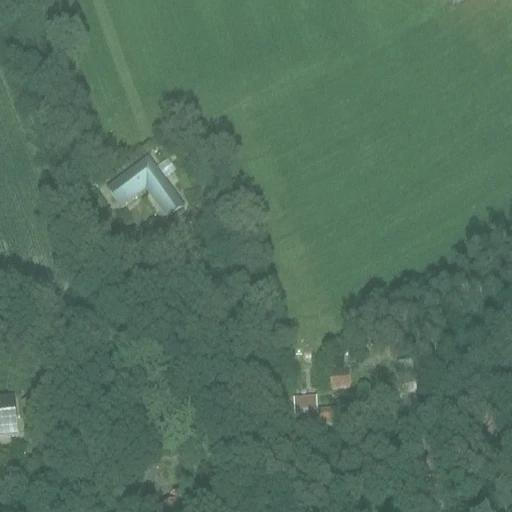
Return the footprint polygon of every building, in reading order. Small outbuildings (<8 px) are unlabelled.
[(182,208),(159,172),(149,158),(107,189),(121,209),(149,189),(167,217),(182,208)] [(214,282),(212,312),(229,313),(230,284),(233,284),(233,272),(213,271),(212,282),(214,282)] [(350,378),(330,379),(331,392),(351,391),(350,378)] [(0,438),(18,437),(14,400),(0,401),(0,438)] [(21,402),(24,427),(37,426),(35,401),(21,402)] [(316,401),(295,402),(297,428),(339,427),(338,411),(317,412),(316,401)] [(229,478),(243,470),(230,449),(217,456),(229,478)] [(146,504),(150,511),(189,511),(177,490),(169,494),(173,502),(166,505),(161,495),(146,504)]
